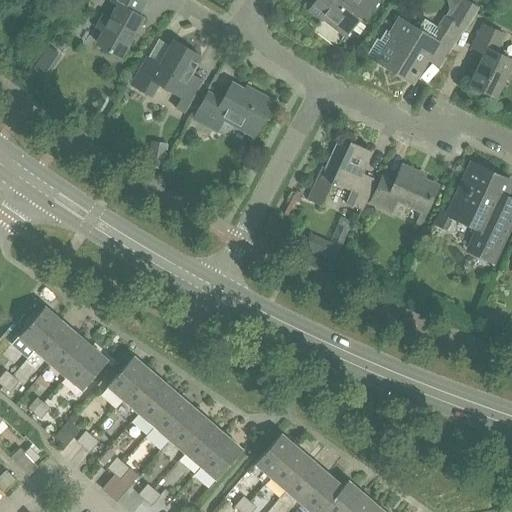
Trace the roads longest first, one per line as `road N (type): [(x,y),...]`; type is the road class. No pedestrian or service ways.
road 1 (tertiary): [(511,421),(351,359),(211,291)]
road 2 (residential): [(211,291),(321,86)]
road 3 (tertiary): [(211,291),(31,180)]
road 4 (residential): [(321,86),(409,124),(473,127),(511,144)]
road 5 (residential): [(9,511),(56,465),(109,511)]
road 6 (residential): [(321,86),(239,25),(258,0)]
